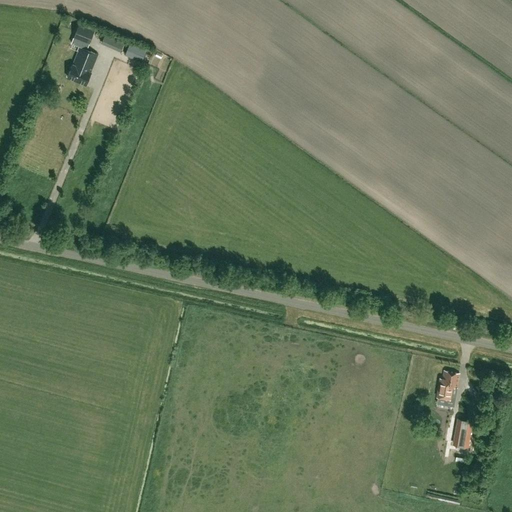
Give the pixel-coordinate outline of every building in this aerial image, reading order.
[(94,30),(79,25),(75,34),(90,40),(94,30)] [(144,57),(147,51),(129,43),(125,54),(130,57),(132,52),(144,57)] [(73,64),(67,77),(86,84),(91,71),(98,54),(80,47),(73,64)] [(440,378),(436,397),(450,399),(453,387),(456,388),(459,373),(444,370),(442,378),(440,378)] [(455,438),(467,440),(470,422),(458,420),(455,438)]
